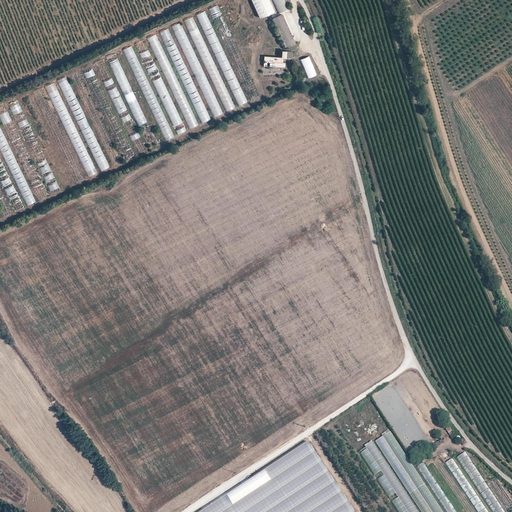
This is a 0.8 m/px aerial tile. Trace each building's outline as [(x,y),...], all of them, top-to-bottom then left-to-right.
[(251,0),(259,17),(274,11),(269,0),(251,0)] [(284,0),(272,0),(278,14),(288,9),(284,0)] [(216,4),(208,8),(213,18),(222,14),(216,4)] [(282,14),(273,18),(286,48),(295,44),(292,37),(282,14)] [(185,18),(224,111),(233,107),(194,15),(185,18)] [(226,27),(225,27),(221,17),(214,20),(218,30),(219,30),(221,35),(228,32),(226,27)] [(221,113),(182,20),(173,24),(212,117),(221,113)] [(209,120),(169,26),(160,30),(201,124),(209,120)] [(156,31),(147,35),(163,74),(172,71),(156,31)] [(135,41),(176,134),(185,130),(144,37),(135,41)] [(143,70),(131,45),(123,48),(135,73),(143,70)] [(285,66),(285,55),(263,55),(263,65),(285,66)] [(300,58),(308,78),(316,74),(309,55),(300,58)] [(144,122),(120,56),(111,59),(135,126),(144,122)] [(93,68),(84,70),(86,78),(95,76),(93,68)] [(67,74),(58,78),(92,157),(101,153),(67,74)] [(103,80),(105,85),(114,82),(112,77),(103,80)] [(96,172),(54,80),(46,84),(87,176),(96,172)] [(253,82),(245,85),(251,98),(259,95),(253,82)] [(117,112),(126,108),(116,85),(107,89),(117,112)] [(51,144),(31,92),(23,96),(42,148),(51,144)] [(323,93),(315,96),(319,107),(327,105),(323,93)] [(12,113),(21,110),(16,97),(12,98),(14,104),(10,105),(12,113)] [(0,116),(9,139),(18,135),(16,128),(15,129),(5,104),(0,106),(0,116)] [(129,112),(120,116),(124,126),(133,122),(129,112)] [(15,116),(26,139),(34,136),(23,113),(15,116)] [(158,121),(164,140),(174,136),(172,130),(167,132),(164,123),(162,124),(161,120),(158,121)] [(0,121),(0,146),(25,206),(34,202),(0,121)] [(125,138),(121,127),(112,130),(116,142),(125,138)] [(131,139),(140,136),(138,131),(129,134),(131,139)] [(30,143),(48,190),(57,187),(39,140),(30,143)] [(124,159),(133,156),(129,142),(120,145),(124,159)] [(103,153),(94,157),(101,170),(110,166),(103,153)] [(22,209),(0,154),(0,179),(13,212),(22,209)] [(28,177),(34,187),(42,182),(37,173),(28,177)] [(37,186),(39,196),(46,195),(44,185),(37,186)] [(458,434),(452,425),(446,429),(452,438),(458,434)] [(442,511),(391,429),(378,437),(379,439),(377,440),(420,511),(442,511)] [(361,448),(397,511),(417,511),(375,438),(362,446),(362,447),(361,448)] [(443,438),(435,443),(437,447),(445,443),(443,438)] [(359,511),(318,439),(225,490),(226,493),(270,496),(269,511),(310,489),(331,508),(330,511),(359,511)] [(477,511),(487,511),(453,457),(446,462),(477,511)] [(475,463),(466,468),(484,500),(486,499),(492,511),(506,511),(511,508),(511,503),(497,477),(490,481),(500,499),(496,501),(475,463)] [(227,495),(199,511),(248,511),(249,495),(233,504),(227,495)]
